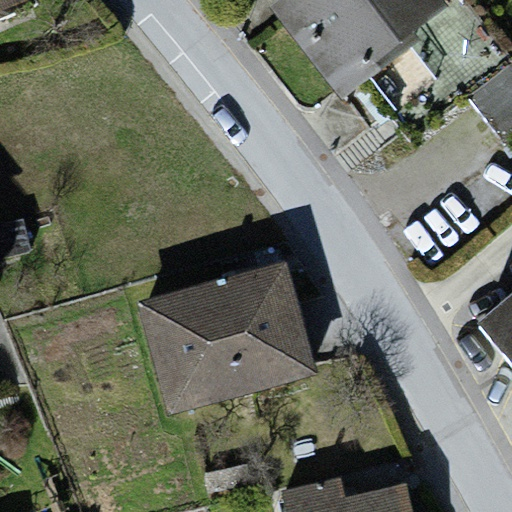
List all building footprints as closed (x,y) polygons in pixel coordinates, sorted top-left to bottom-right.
[(6,0),(0,0),(0,21),(13,16),(6,0)] [(418,0),(274,0),(258,12),(321,100),(433,20),(418,0)] [(277,281),(130,317),(157,426),(304,390),(277,281)] [(511,301),(467,340),(511,391),(511,301)] [(402,511),(400,493),(286,511),(402,511)]
